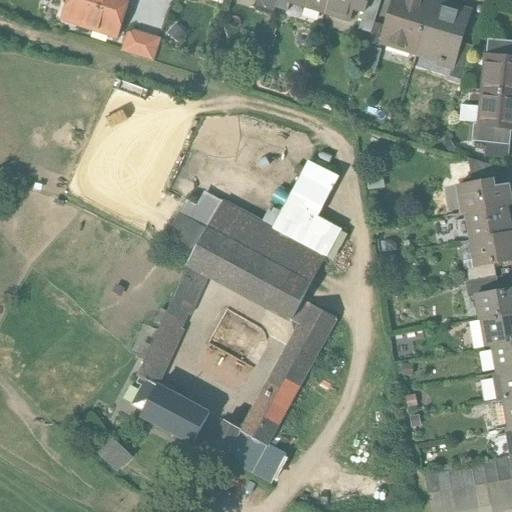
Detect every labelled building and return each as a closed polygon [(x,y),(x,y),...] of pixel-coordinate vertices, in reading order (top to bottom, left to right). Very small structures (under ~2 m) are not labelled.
[(126,0),(75,0),(82,2),(75,22),(116,35),(123,15),(121,12),(124,3),(127,1),(126,0)] [(329,0),(290,0),(290,2),(325,13),(329,0)] [(329,0),(325,13),(350,20),(354,9),(364,12),(365,12),(368,0),(329,0)] [(368,0),(365,12),(364,12),(358,29),(371,33),(374,23),(381,0),(368,0)] [(433,2),(426,0),(396,0),(393,12),(389,14),(385,27),(380,42),(382,43),(417,54),(433,2)] [(471,14),(433,2),(417,54),(439,61),(437,67),(451,71),(460,43),(462,44),(463,41),(459,35),(458,34),(459,30),(461,30),(467,27),(471,14)] [(371,33),(367,47),(379,50),(382,43),(380,42),(385,27),(374,23),(371,33)] [(160,39),(133,31),(126,35),(120,52),(153,62),(160,39)] [(510,42),(488,40),(486,59),(487,59),(487,57),(508,59),(510,42)] [(462,44),(460,43),(451,71),(449,78),(462,82),(472,47),(462,44)] [(511,59),(508,59),(487,57),(487,59),(484,92),(511,94),(511,59)] [(511,94),(484,92),(481,125),(480,126),(501,129),(511,129),(511,94)] [(501,129),(480,126),(481,125),(474,125),(472,143),(500,145),(501,129)] [(495,167),(468,159),(472,184),(493,180),(493,182),(497,181),(495,167)] [(472,184),(458,186),(463,214),(468,213),(505,207),(511,206),(508,186),(494,188),(493,182),(493,180),(472,184)] [(325,259),(223,202),(209,228),(311,284),(325,259)] [(505,207),(468,213),(473,241),(510,234),(505,207)] [(209,228),(208,227),(188,264),(291,320),(311,284),(209,228)] [(511,234),(510,234),(473,241),(478,266),(478,268),(495,265),(511,261),(511,234)] [(495,265),(478,268),(478,266),(467,268),(470,282),(493,278),(498,277),(495,265)] [(470,282),(466,283),(468,299),(477,298),(477,296),(496,293),(493,278),(470,282)] [(511,289),(496,293),(477,296),(477,298),(481,321),(511,315),(511,289)] [(241,430),(240,432),(265,446),(336,318),(310,304),(241,430)] [(511,315),(481,321),(486,348),(494,347),(511,343),(511,315)] [(511,343),(494,347),(498,375),(503,374),(511,372),(511,343)] [(511,372),(503,374),(507,401),(511,400),(511,372)] [(158,385),(140,375),(135,383),(140,386),(130,405),(144,412),(158,385)] [(241,430),(158,385),(144,412),(141,418),(191,445),(199,449),(223,463),(240,432),(241,430)] [(506,459),(494,461),(498,483),(510,481),(506,459)] [(494,461),(482,463),(486,485),(498,483),(494,461)] [(482,463),(471,465),(475,487),(486,485),(482,463)] [(471,465),(459,467),(463,489),(475,487),(471,465)] [(459,467),(447,469),(451,491),(463,489),(459,467)] [(447,469),(435,471),(439,493),(451,491),(447,469)] [(435,471),(423,473),(427,495),(439,493),(435,471)]
